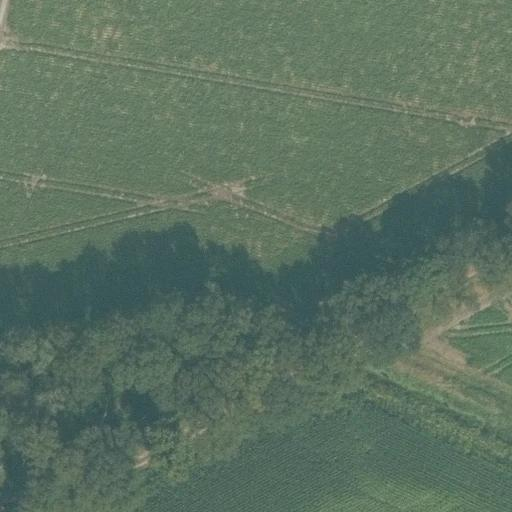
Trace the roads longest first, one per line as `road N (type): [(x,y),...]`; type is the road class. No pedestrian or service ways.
road 1 (track): [(0,509),(68,497),(147,459),(511,258)]
road 2 (track): [(511,413),(362,339)]
